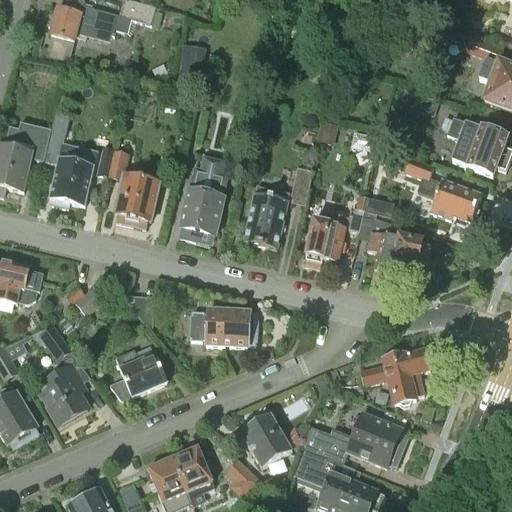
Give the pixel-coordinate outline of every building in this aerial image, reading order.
[(63,14),(57,12),(50,40),(74,46),(76,39),(86,42),(88,35),(114,42),(115,36),(131,40),(135,26),(151,30),(156,12),(123,3),(118,20),(83,11),(85,5),(67,1),(63,14)] [(468,42),(463,55),(486,64),(479,84),(491,88),(484,106),(511,116),(511,73),(499,68),(504,56),(468,42)] [(175,84),(200,87),(205,51),(180,48),(175,84)] [(314,65),(311,74),(320,77),(323,68),(314,65)] [(415,108),(435,116),(439,106),(418,98),(415,108)] [(56,119),(47,157),(59,160),(49,203),(51,203),(50,207),(68,211),(69,207),(85,211),(98,156),(62,148),(68,122),(56,119)] [(468,172),(492,182),(495,173),(505,177),(511,158),(511,156),(503,153),(506,144),(482,135),(465,129),(465,130),(445,122),(440,134),(448,137),(447,142),(459,147),(452,166),(468,172)] [(318,145),(332,148),(336,129),(322,126),(318,145)] [(0,201),(4,202),(6,193),(24,197),(32,163),(43,166),(51,134),(20,127),(19,134),(9,132),(5,152),(0,151),(0,201)] [(353,136),(351,151),(377,156),(380,141),(353,136)] [(108,182),(114,157),(102,154),(96,179),(108,182)] [(150,226),(159,188),(124,180),(129,160),(114,157),(108,182),(123,185),(115,218),(118,219),(116,227),(133,231),(134,223),(147,226),(150,226)] [(199,181),(193,179),(189,195),(188,195),(180,233),(178,243),(211,250),(214,240),(215,241),(223,203),(222,202),(226,187),(220,186),(224,169),(203,164),(199,181)] [(404,177),(428,187),(433,173),(408,165),(404,177)] [(290,206),(304,210),(312,177),(297,174),(290,206)] [(478,215),(476,214),(480,202),(441,188),(430,218),(451,226),(452,222),(470,228),(472,223),(475,224),(478,215)] [(276,255),(285,217),(289,198),(256,191),(252,209),(243,247),(276,255)] [(358,200),(355,214),(365,216),(368,202),(358,200)] [(368,202),(365,216),(390,221),(393,207),(368,202)] [(352,213),(347,234),(358,237),(362,216),(352,213)] [(306,262),(304,270),(320,274),(322,264),(335,267),(337,257),(339,258),(339,256),(343,257),(345,248),(341,247),(341,245),(340,245),(343,232),(342,232),(344,222),(332,219),(330,229),(313,225),(305,261),(306,262)] [(362,220),(358,237),(357,242),(368,244),(366,255),(377,258),(373,275),(391,279),(390,280),(409,284),(413,267),(416,267),(426,269),(430,251),(420,249),(420,248),(398,243),(398,244),(390,242),(392,230),(374,224),(362,220)] [(0,304),(17,308),(17,306),(28,309),(34,305),(36,296),(38,296),(42,278),(28,275),(28,273),(0,266),(0,304)] [(79,288),(64,301),(72,309),(86,297),(79,288)] [(76,309),(84,318),(104,301),(95,292),(76,309)] [(127,307),(154,342),(156,300),(127,299),(127,307)] [(205,351),(247,353),(248,350),(256,350),(258,320),(249,320),(250,316),(208,314),(207,318),(192,317),(190,346),(206,347),(205,351)] [(38,337),(34,340),(41,350),(45,347),(58,367),(73,357),(54,330),(46,333),(38,337)] [(0,354),(0,379),(3,385),(17,377),(3,353),(0,354)] [(124,384),(109,390),(121,406),(167,387),(156,361),(139,368),(134,355),(116,362),(121,375),(120,375),(124,384)] [(383,365),(384,370),(359,377),(363,392),(388,385),(394,410),(399,409),(399,410),(403,412),(409,411),(412,406),(411,406),(416,405),(415,402),(424,400),(418,378),(430,376),(425,356),(404,361),(403,355),(392,358),(393,362),(383,365)] [(51,395),(41,401),(59,431),(87,414),(75,393),(81,389),(70,371),(45,385),(51,395)] [(0,407),(0,439),(6,450),(37,431),(17,397),(0,407)] [(309,431),(299,452),(304,453),(341,470),(346,457),(385,473),(387,469),(395,472),(407,443),(399,440),(400,436),(361,420),(352,442),(333,434),(331,439),(309,431)] [(240,439),(261,474),(292,456),(271,421),(240,439)] [(174,463),(173,463),(187,498),(190,503),(215,492),(198,452),(174,463)] [(304,453),(292,480),(324,493),(316,511),(381,511),(385,502),(376,498),(376,497),(349,486),(353,474),(341,470),(304,453)] [(173,463),(147,474),(162,508),(164,511),(183,511),(192,509),(190,503),(187,498),(173,463)] [(234,464),(227,472),(235,480),(228,488),(242,501),(249,493),(251,495),(258,487),(234,464)] [(287,487),(277,483),(272,496),(282,500),(287,487)] [(126,511),(140,505),(133,489),(119,494),(126,511)] [(68,511),(109,511),(101,495),(68,511)]
